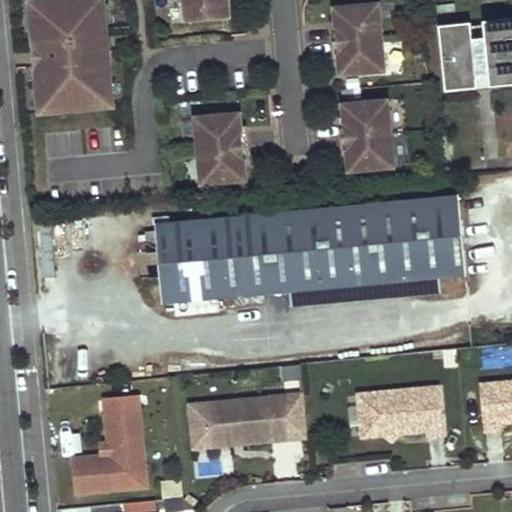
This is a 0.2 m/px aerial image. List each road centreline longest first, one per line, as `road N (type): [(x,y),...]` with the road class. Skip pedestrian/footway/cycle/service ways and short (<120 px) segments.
road 1 (residential): [(511,475),(242,501),(224,511)]
road 2 (residential): [(22,511),(0,294)]
